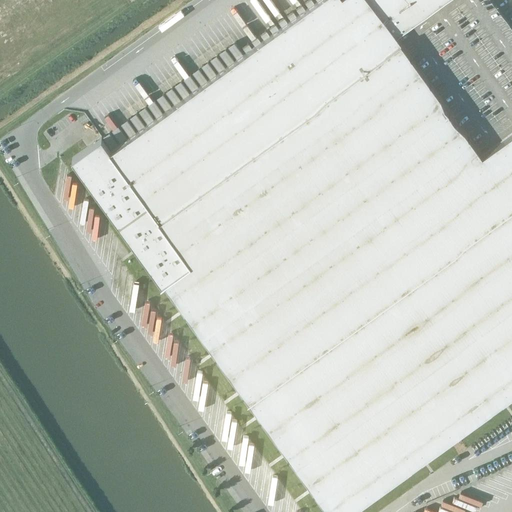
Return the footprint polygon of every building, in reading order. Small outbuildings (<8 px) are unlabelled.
[(87,148),(72,158),(161,282),(164,280),(312,487),(330,511),(345,511),(511,392),(511,28),(492,0),(491,0),(317,0),(110,149),(102,137),(87,148)] [(98,252),(110,273),(115,270),(103,249),(98,252)] [(116,253),(118,258),(126,254),(124,249),(116,253)] [(140,317),(147,313),(135,290),(128,293),(140,317)] [(188,366),(183,370),(199,393),(205,388),(188,366)] [(218,406),(211,411),(225,430),(231,426),(218,406)]
